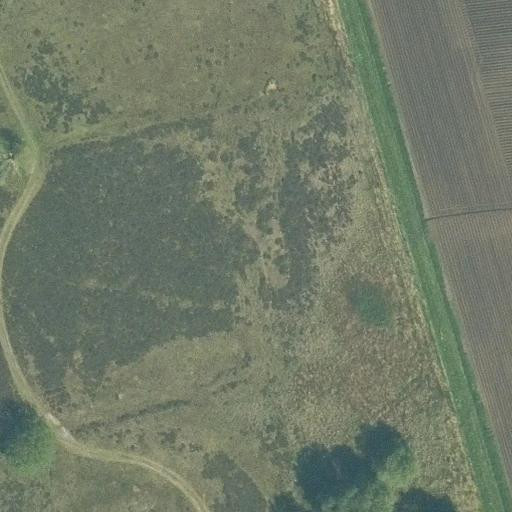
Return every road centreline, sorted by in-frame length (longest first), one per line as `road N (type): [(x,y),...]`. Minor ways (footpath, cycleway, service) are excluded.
road 1 (track): [(200,511),(186,477),(68,451),(21,391),(0,327)]
road 2 (track): [(0,236),(42,164),(0,62)]
